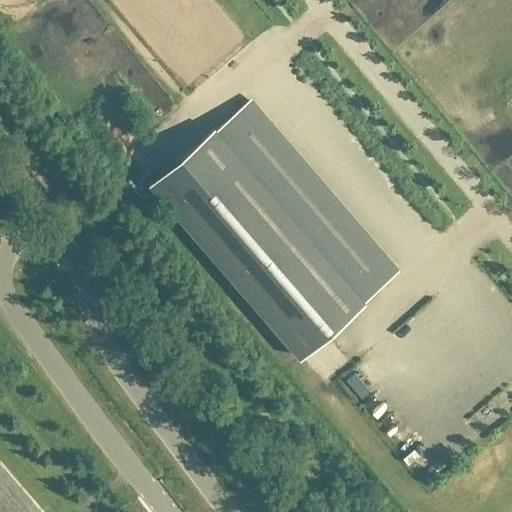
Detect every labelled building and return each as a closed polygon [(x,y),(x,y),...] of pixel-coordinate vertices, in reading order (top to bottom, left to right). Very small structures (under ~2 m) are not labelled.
[(150,184),(300,358),(366,302),(364,301),(396,273),(248,102),(216,129),(215,128),(183,156),(150,184)] [(352,384),(359,392),(371,382),(364,374),(352,384)] [(414,432),(403,443),(412,451),(422,440),(414,432)] [(425,468),(438,455),(428,445),(415,459),(425,468)] [(0,511),(39,511),(0,466),(0,511)]
